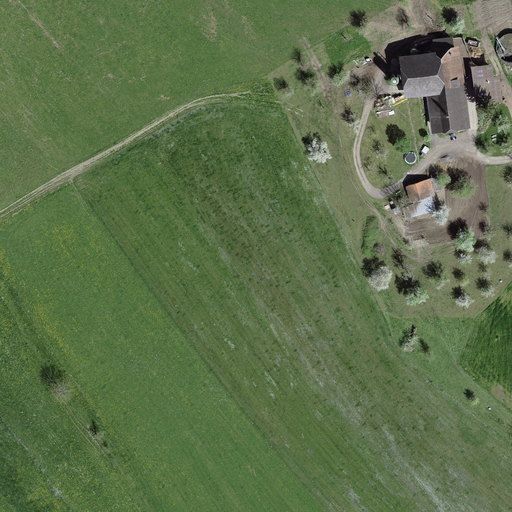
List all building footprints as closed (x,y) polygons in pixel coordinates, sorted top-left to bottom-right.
[(434,40),(436,53),(405,57),(410,93),(432,89),(438,127),(463,123),(451,38),(434,40)] [(489,65),(474,67),(479,102),(496,100),(493,77),(491,77),(489,65)] [(438,176),(429,178),(433,191),(441,189),(438,176)] [(427,196),(422,181),(408,185),(413,200),(427,196)] [(431,196),(413,201),(417,214),(435,208),(431,196)]
